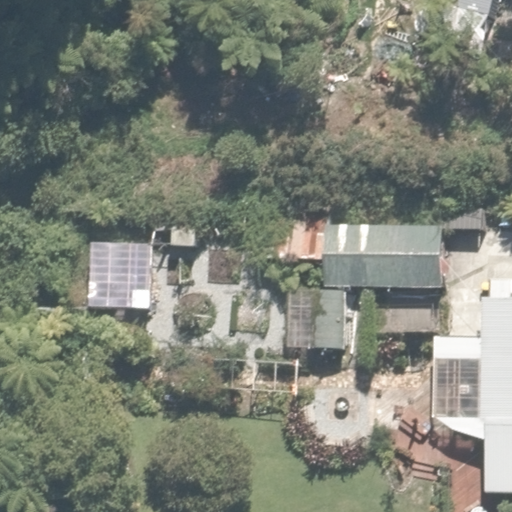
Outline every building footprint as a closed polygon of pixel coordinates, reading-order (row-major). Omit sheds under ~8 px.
[(219,196),(174,195),(173,244),(218,245),(219,196)] [(246,197),(244,259),(320,261),(321,200),(246,197)] [(322,280),(430,283),(431,226),(324,224),(322,280)] [(151,247),(91,245),(88,308),(148,310),(151,247)] [(511,271),(482,270),(480,338),(444,337),(442,415),(480,417),(478,488),(511,489),(511,271)]
